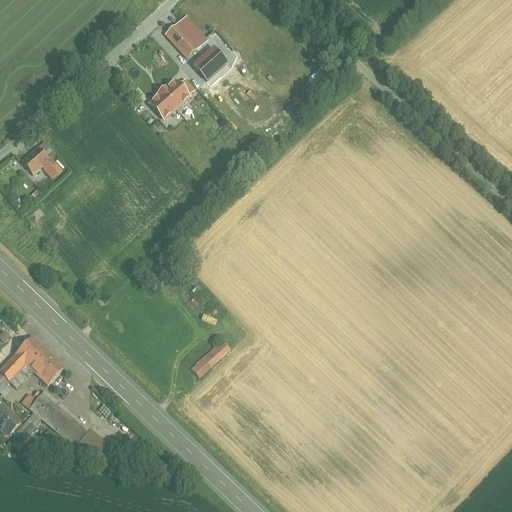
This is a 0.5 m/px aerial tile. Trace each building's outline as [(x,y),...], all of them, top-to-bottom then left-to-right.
[(183,21),(165,36),(186,61),(204,46),(183,21)] [(223,62),(212,49),(193,66),(204,79),(223,62)] [(317,71),(307,81),(314,87),(323,77),(317,71)] [(195,95),(185,83),(179,89),(176,85),(151,106),(164,122),(195,95)] [(49,162),(37,150),(22,164),(33,176),(41,168),(49,162)] [(53,181),(62,172),(50,160),(49,162),(41,168),(53,181)] [(32,202),(40,195),(37,191),(29,198),(32,202)] [(0,335),(0,340),(3,343),(8,337),(2,332),(0,335)] [(33,339),(0,372),(0,394),(10,384),(17,390),(33,373),(25,365),(42,348),(33,339)] [(231,352),(220,342),(189,372),(199,382),(231,352)] [(42,348),(25,365),(33,373),(48,388),(65,371),(42,348)] [(103,442),(38,389),(21,410),(86,463),(103,442)] [(17,420),(0,405),(0,437),(1,438),(17,420)]
